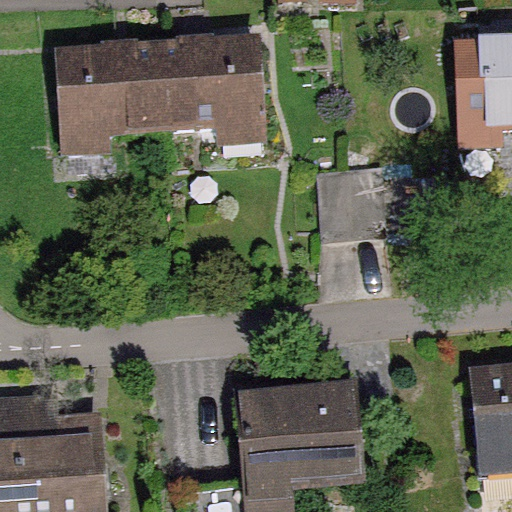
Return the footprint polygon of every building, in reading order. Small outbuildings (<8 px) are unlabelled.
[(511,48),(461,51),(466,148),(511,146),(511,48)] [(264,50),(60,62),(65,145),(269,133),(264,50)] [(385,183),(331,185),(333,238),(387,236),(385,183)] [(511,382),(485,385),(496,479),(511,477),(511,382)] [(362,395),(256,404),(265,511),(364,511),(372,511),(362,395)] [(113,511),(105,404),(0,412),(0,511),(113,511)]
